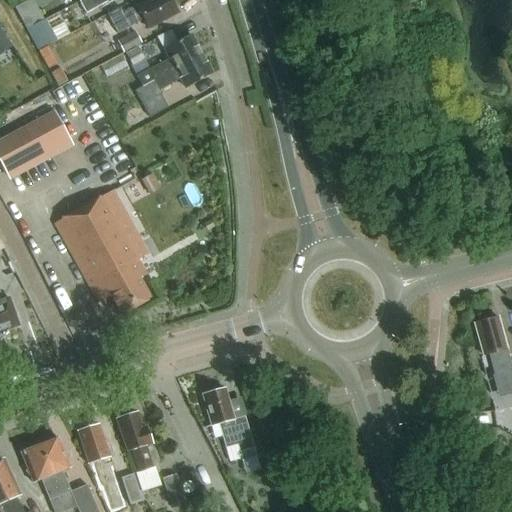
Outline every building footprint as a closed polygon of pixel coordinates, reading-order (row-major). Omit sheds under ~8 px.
[(88,0),(93,10),(111,0),(88,0)] [(170,0),(150,0),(137,8),(136,6),(123,13),(121,9),(108,16),(119,34),(143,21),(149,30),(178,14),(170,0)] [(58,41),(47,21),(30,30),(41,50),(58,41)] [(141,42),(135,31),(116,42),(122,53),(141,42)] [(171,31),(158,38),(165,51),(178,44),(171,31)] [(143,88),(202,56),(191,37),(178,44),(165,51),(170,60),(137,78),(143,88)] [(59,64),(50,48),(41,52),(51,69),(59,64)] [(138,48),(127,54),(133,67),(145,60),(138,48)] [(122,56),(102,67),(107,77),(128,67),(122,56)] [(187,90),(213,75),(202,56),(143,88),(136,92),(150,118),(168,108),(161,96),(163,95),(161,92),(181,80),(187,90)] [(53,74),(59,86),(69,81),(62,69),(53,74)] [(0,164),(9,181),(73,147),(54,111),(0,140),(0,164)] [(153,175),(141,181),(149,196),(161,190),(153,175)] [(114,194),(56,226),(99,303),(112,296),(122,314),(149,299),(139,280),(146,276),(138,262),(112,215),(122,209),(114,194)] [(0,333),(19,327),(10,300),(0,303),(0,333)] [(511,366),(506,345),(508,341),(507,337),(503,335),(498,317),(487,320),(484,317),(480,318),(479,322),(475,323),(483,355),(488,354),(494,374),(505,371),(510,393),(511,392),(511,366)] [(257,458),(255,450),(246,418),(247,418),(242,400),(230,403),(227,390),(217,393),(216,390),(205,393),(206,396),(204,396),(212,428),(220,426),(225,445),(238,442),(244,462),(257,458)] [(154,469),(147,447),(152,445),(147,428),(143,429),(139,414),(129,417),(128,414),(118,417),(119,420),(117,421),(127,453),(129,453),(142,492),(142,493),(161,487),(155,468),(154,469)] [(108,459),(113,457),(108,440),(105,441),(100,426),(90,429),(89,426),(79,429),(80,432),(78,433),(88,465),(94,464),(101,486),(115,481),(108,459)] [(78,511),(98,511),(87,487),(71,494),(63,472),(71,468),(59,439),(56,440),(55,438),(45,442),(46,444),(40,446),(65,511),(77,507),(78,511)] [(64,511),(65,511),(40,446),(33,449),(32,446),(22,450),(23,452),(21,453),(33,484),(41,480),(54,511),(64,511)] [(22,511),(16,498),(21,496),(14,480),(11,480),(2,460),(0,460),(0,486),(11,511),(22,511)] [(145,501),(142,493),(142,492),(139,493),(134,475),(122,479),(131,506),(145,501)] [(186,502),(177,475),(163,479),(172,507),(186,502)] [(0,506),(2,511),(11,511),(0,486),(0,506)]
